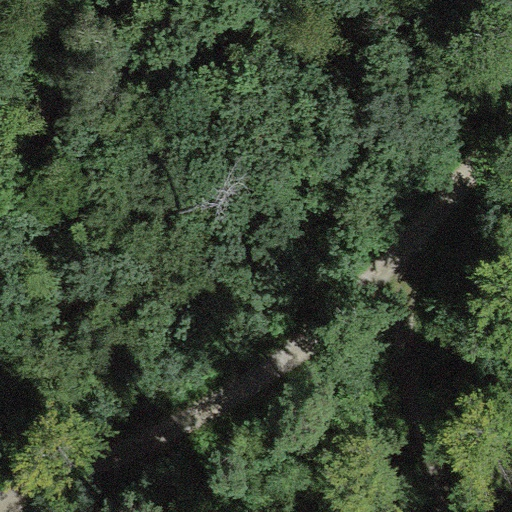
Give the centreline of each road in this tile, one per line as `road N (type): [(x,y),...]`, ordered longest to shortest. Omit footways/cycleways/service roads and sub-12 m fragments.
road 1 (track): [(0,508),(223,410),(400,252),(511,135)]
road 2 (track): [(400,252),(443,511)]
